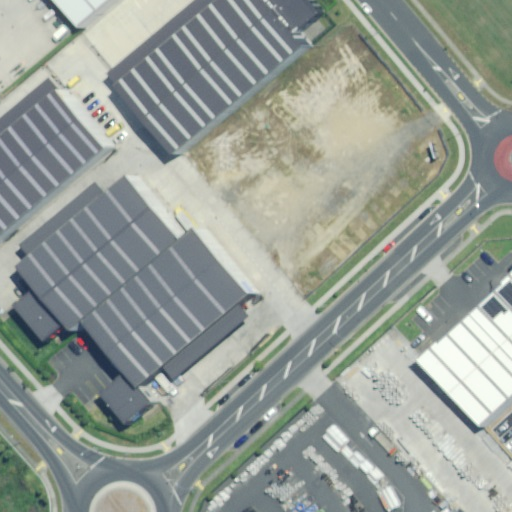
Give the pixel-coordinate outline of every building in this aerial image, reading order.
[(187,154),(317,45),(278,0),(232,0),(130,86),(187,154)] [(81,66),(0,133),(0,223),(4,228),(129,123),(81,66)] [(114,396),(137,423),(162,402),(151,389),(265,295),(208,226),(193,238),(139,173),(27,266),(45,288),(24,305),(55,342),(78,324),(83,330),(97,319),(141,373),(114,396)] [(358,248),(343,232),(304,268),(319,284),(358,248)] [(511,284),(430,359),(492,426),(511,407),(511,284)] [(310,396),(301,403),(309,413),(318,407),(310,396)]
